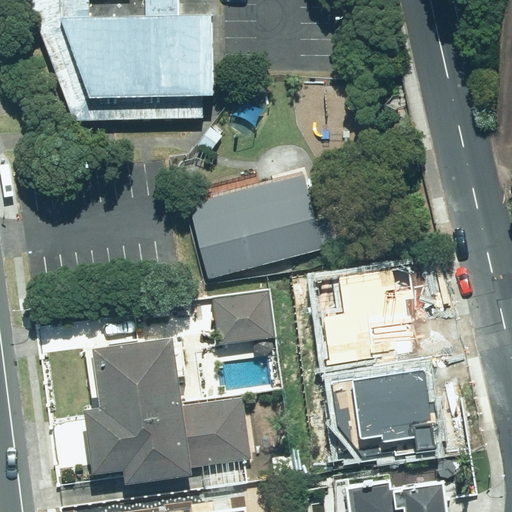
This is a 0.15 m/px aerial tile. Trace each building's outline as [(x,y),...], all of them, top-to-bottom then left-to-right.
[(32,0),(76,117),(209,113),(208,88),(218,88),(216,7),(184,8),(183,0),(145,0),(146,7),(94,9),(94,0),(32,0)] [(182,205),(201,279),(316,250),(297,176),(182,205)] [(322,318),(329,367),(379,360),(378,349),(421,343),(414,289),(396,292),(393,265),(336,273),(342,315),(322,318)] [(208,299),(212,345),(272,340),(268,294),(208,299)] [(245,485),(242,462),(246,462),(239,399),(176,406),(168,343),(92,352),(99,412),(78,415),(86,479),(116,476),(117,488),(186,480),(187,492),(245,485)] [(329,382),(340,458),(396,450),(397,456),(439,450),(427,368),(329,382)] [(396,490),(395,482),(345,487),(348,511),(445,511),(442,485),(396,490)]
